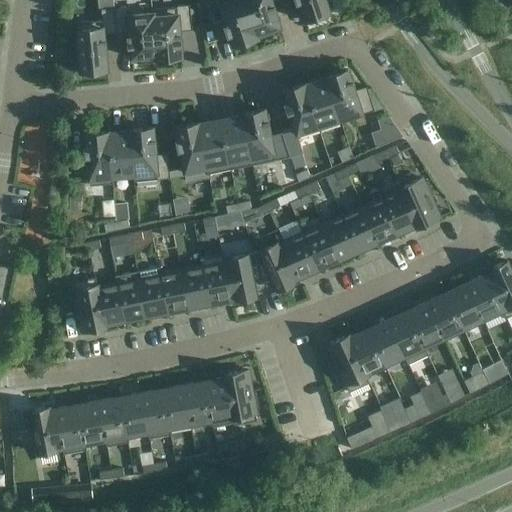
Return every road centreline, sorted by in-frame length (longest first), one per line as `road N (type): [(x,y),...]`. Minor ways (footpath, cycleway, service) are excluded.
road 1 (residential): [(0,370),(134,360),(291,325),(484,239),(358,51)]
road 2 (residential): [(11,103),(199,89),(343,47),(358,51)]
road 3 (residential): [(386,0),(444,79),(511,146)]
road 4 (residential): [(511,116),(445,0)]
